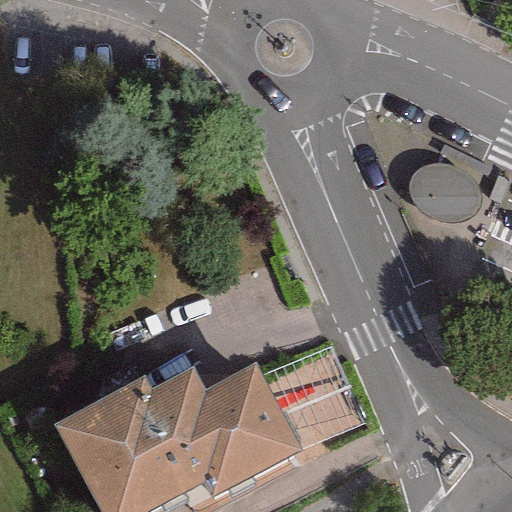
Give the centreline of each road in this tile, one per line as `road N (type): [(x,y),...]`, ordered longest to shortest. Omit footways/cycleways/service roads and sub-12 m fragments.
road 1 (residential): [(381,336),(440,511)]
road 2 (residential): [(511,457),(440,406),(381,336)]
road 3 (residential): [(250,86),(339,236)]
road 4 (residential): [(339,236),(321,155),(319,79)]
road 5 (residential): [(447,77),(320,13)]
road 6 (residential): [(327,66),(360,62),(447,77)]
